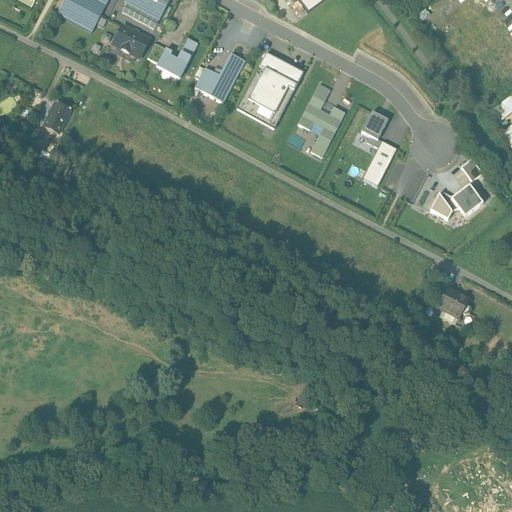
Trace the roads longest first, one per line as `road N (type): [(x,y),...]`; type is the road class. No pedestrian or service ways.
road 1 (unclassified): [(0,508),(75,480),(270,480),(511,406)]
road 2 (unclassified): [(220,0),(381,86),(432,143)]
